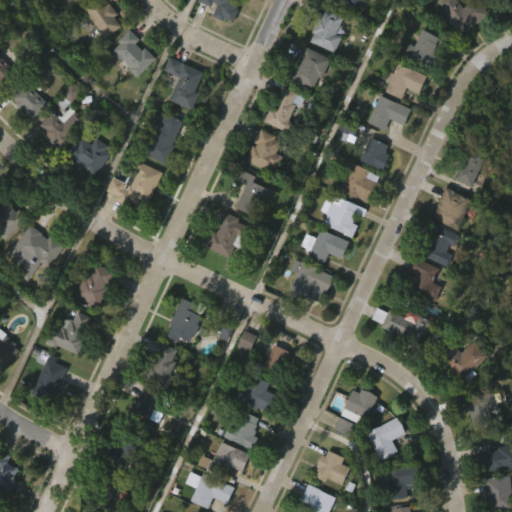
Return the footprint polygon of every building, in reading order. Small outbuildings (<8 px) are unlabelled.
[(86,23),(70,0),(61,0),(53,6),(70,33),(86,23)] [(103,0),(107,4),(110,2),(118,13),(115,16),(122,25),(106,37),(84,8),(94,0),(103,0)] [(162,0),(174,19),(195,6),(191,0),(162,0)] [(241,0),(238,8),(240,9),(234,22),(214,14),(219,4),(214,1),(212,6),(199,0),(241,0)] [(232,0),(231,8),(251,12),(252,0),(232,0)] [(361,0),(356,11),(333,0),(361,0)] [(459,0),(464,7),(474,0),(481,0),(491,13),(469,29),(468,27),(458,35),(447,20),(451,18),(438,0),(459,0)] [(368,12),(351,6),(347,16),(333,11),(325,33),(356,44),(368,12)] [(344,18),(336,34),(342,37),(335,52),(311,40),(315,33),(313,32),(320,17),(322,18),(326,8),(344,18)] [(229,56),(237,35),(198,21),(194,35),(211,41),(208,49),(229,56)] [(445,53),(442,54),(452,69),(484,48),(473,32),(458,42),(447,25),(432,34),(445,53)] [(117,59),(110,50),(112,49),(97,28),(79,41),(101,71),(117,59)] [(136,43),(144,50),(146,48),(157,58),(138,78),(129,69),(131,67),(124,60),(122,62),(117,58),(119,55),(114,50),(121,42),(119,40),(130,29),(140,38),(136,43)] [(438,44),(435,55),(440,57),(434,69),(405,55),(410,43),(416,46),(424,29),(440,37),(437,43),(438,44)] [(332,57),(323,76),(320,75),(314,89),(291,78),(306,46),(332,57)] [(0,55),(13,68),(15,67),(22,74),(4,92),(0,88),(0,55)] [(200,93),(193,109),(171,99),(181,77),(164,69),(170,56),(205,72),(196,91),(200,93)] [(399,62),(428,76),(420,93),(408,87),(403,99),(383,89),(391,71),(394,73),(399,62)] [(135,72),(126,63),(107,83),(135,109),(151,92),(133,75),(135,72)] [(426,99),(437,72),(417,63),(411,79),(404,77),(399,89),(426,99)] [(311,123),(325,90),(300,80),(286,113),(311,123)] [(84,91),(73,104),(71,102),(65,109),(57,102),(72,81),(84,91)] [(49,104),(34,119),(22,106),(20,109),(14,103),(16,101),(13,97),(28,82),(49,104)] [(305,97),(301,107),(296,105),(284,130),(265,120),(274,103),(278,105),(282,96),(279,95),(283,85),(305,97)] [(160,104),(174,109),(166,134),(189,142),(194,125),(192,124),(197,110),(175,103),(178,94),(165,90),(160,104)] [(413,109),(405,125),(391,118),(386,130),(369,122),(381,94),(413,109)] [(78,105),(87,114),(83,118),(84,119),(68,135),(71,138),(61,149),(43,132),(45,129),(41,124),(53,111),(58,116),(59,115),(61,117),(71,106),(74,109),(78,105)] [(177,145),(168,164),(144,153),(158,124),(155,122),(160,111),(183,122),(173,144),(177,145)] [(356,136),(354,142),(347,139),(346,141),(341,139),(345,131),(339,128),(346,113),(361,120),(354,135),(356,136)] [(28,151),(42,136),(22,116),(7,132),(28,151)] [(260,155),(279,163),(291,138),(296,140),(300,130),(277,119),(260,155)] [(283,156),(276,171),(266,167),(264,172),(246,163),(262,128),(277,135),(275,139),(282,142),(277,153),(283,156)] [(391,154),(384,170),(361,160),(372,136),(389,144),(386,152),(391,154)] [(82,138),(92,144),(96,138),(109,147),(106,150),(111,154),(95,176),(81,166),(83,164),(81,163),(79,165),(66,156),(76,142),(78,143),(82,138)] [(56,180),(80,153),(66,140),(56,151),(48,144),(34,160),(56,180)] [(474,183),(473,186),(455,178),(459,169),(457,168),(460,160),(468,143),(488,153),(474,183)] [(162,197),(180,154),(156,144),(138,187),(162,197)] [(167,173),(152,203),(145,199),(142,204),(135,201),(132,207),(120,201),(126,187),(130,189),(131,186),(133,187),(139,175),(136,173),(141,161),(167,173)] [(378,181),(369,200),(358,194),(357,197),(341,189),(354,162),(381,176),(378,181)] [(91,209),(108,183),(91,172),(88,177),(75,170),(62,190),(91,209)] [(276,192),(272,201),(263,196),(253,216),(236,207),(247,185),(238,180),(243,170),(256,176),(254,181),(276,192)] [(473,199),(459,230),(433,218),(446,186),(473,199)] [(102,224),(113,229),(111,233),(133,242),(138,232),(145,235),(158,204),(133,194),(123,216),(108,210),(102,224)] [(336,223),(365,234),(375,208),(346,197),(336,223)] [(9,203),(17,212),(20,209),(28,217),(6,238),(0,232),(0,207),(2,210),(9,203)] [(242,218),(231,240),(249,248),(257,231),(266,235),(271,225),(249,215),(251,209),(237,203),(233,214),(242,218)] [(249,227),(244,236),(249,238),(243,250),(236,246),(230,257),(206,246),(214,231),(217,232),(221,226),(219,225),(225,211),(240,218),(238,222),(249,227)] [(460,235),(455,246),(447,242),(443,250),(452,254),(447,265),(423,254),(432,234),(427,231),(431,221),(460,235)] [(42,234),(48,239),(51,235),(65,245),(50,267),(43,262),(39,266),(33,262),(29,268),(16,259),(20,253),(13,249),(30,224),(43,233),(42,234)] [(322,228),(352,242),(344,257),(331,251),(325,264),(309,257),(312,250),(307,248),(313,235),(317,237),(322,228)] [(241,253),(218,244),(203,280),(225,290),(241,253)] [(335,276),(323,302),(310,296),(315,287),(313,286),(308,298),(290,289),(298,273),(291,270),(298,254),(308,259),(306,263),(335,276)] [(443,287),(435,302),(410,290),(418,274),(408,269),(415,256),(441,268),(434,283),(443,287)] [(45,302),(59,280),(25,258),(11,280),(45,302)] [(113,283),(112,286),(108,285),(107,288),(108,288),(98,309),(88,305),(87,309),(81,307),(84,301),(88,303),(88,302),(76,296),(92,261),(118,273),(113,283)] [(430,335),(437,320),(428,316),(435,301),(409,289),(402,304),(412,308),(405,324),(430,335)] [(285,323),(303,331),(303,330),(317,336),(329,309),(298,295),(285,323)] [(110,306),(85,296),(71,331),(97,341),(110,306)] [(183,298),(199,305),(200,301),(214,308),(208,320),(202,317),(194,336),(189,333),(184,343),(168,335),(173,325),(170,324),(183,298)] [(378,308),(388,313),(390,309),(406,317),(410,309),(435,322),(423,347),(382,327),(384,324),(373,319),(378,308)] [(93,318),(82,338),(84,339),(81,344),(83,345),(78,356),(56,345),(55,348),(46,343),(55,325),(61,328),(66,318),(74,321),(79,311),(93,318)] [(23,350),(6,370),(0,365),(0,328),(1,327),(19,343),(17,345),(23,350)] [(163,368),(186,378),(197,351),(190,348),(194,338),(177,331),(163,368)] [(417,380),(429,355),(413,347),(408,355),(374,337),(366,354),(417,380)] [(450,340),(462,353),(475,341),(485,353),(459,377),(447,363),(442,368),(432,357),(450,340)] [(285,368),(282,375),(264,367),(270,355),(264,352),(269,341),(293,353),(285,368)] [(176,362),(164,386),(146,377),(151,365),(154,366),(158,357),(157,356),(163,343),(177,349),(172,360),(176,362)] [(89,351),(73,344),(68,354),(61,351),(56,362),(50,360),(43,375),(72,388),(89,351)] [(61,391),(55,403),(32,393),(48,359),(67,368),(57,389),(61,391)] [(246,384),(252,368),(239,363),(233,378),(246,384)] [(0,400),(1,401),(17,380),(0,367),(0,400)] [(278,401),(272,414),(258,408),(257,410),(241,403),(254,375),(271,383),(267,391),(280,397),(278,401)] [(462,380),(456,386),(448,376),(435,387),(455,412),(475,395),(462,380)] [(142,412),(162,420),(173,390),(154,382),(142,412)] [(162,398),(149,430),(126,419),(133,404),(137,406),(145,385),(160,392),(158,396),(162,398)] [(362,389),(378,396),(364,426),(341,415),(354,390),(361,393),(362,389)] [(63,401),(43,392),(28,425),(48,435),(63,401)] [(503,421),(475,428),(468,399),(496,392),(503,421)] [(261,424),(258,435),(262,437),(256,449),(228,437),(233,425),(238,428),(246,410),(262,417),(259,424),(261,424)] [(399,451),(382,460),(368,433),(398,417),(406,433),(393,440),(399,451)] [(144,463),(160,428),(140,419),(131,439),(129,437),(122,453),(144,463)] [(349,420),(336,448),(359,458),(372,430),(349,420)] [(491,445),(490,426),(463,427),(464,447),(491,445)] [(142,438),(132,459),(127,457),(122,468),(107,460),(122,428),(142,438)] [(511,432),(511,467),(489,471),(488,465),(484,465),(482,453),(499,450),(499,447),(505,446),(503,434),(511,432)] [(251,455),(243,472),(230,466),(225,478),(206,469),(211,459),(213,460),(223,441),(251,455)] [(15,485),(9,496),(0,490),(0,449),(11,456),(7,463),(20,470),(14,480),(17,482),(15,485)] [(329,450),(345,457),(342,464),(351,467),(343,485),(328,478),(327,482),(317,477),(319,471),(317,470),(319,468),(317,467),(323,454),(326,456),(329,450)] [(375,494),(393,486),(388,473),(401,466),(393,450),(362,465),(375,494)] [(407,489),(408,498),(390,500),(389,489),(385,489),(384,480),(388,479),(387,469),(418,465),(420,484),(407,485),(407,489)] [(128,493),(119,511),(93,499),(100,486),(96,484),(103,469),(126,480),(121,490),(128,493)] [(191,472),(203,477),(204,473),(235,488),(228,504),(214,497),(209,509),(191,501),(197,488),(186,483),(191,472)] [(511,476),(511,479),(511,510),(496,511),(488,511),(485,478),(511,476)] [(337,498),(330,511),(308,511),(312,505),(301,500),(309,484),(337,498)] [(0,511),(12,511),(17,503),(3,495),(6,490),(0,486),(0,511)] [(381,502),(382,511),(413,511),(412,497),(381,502)]
